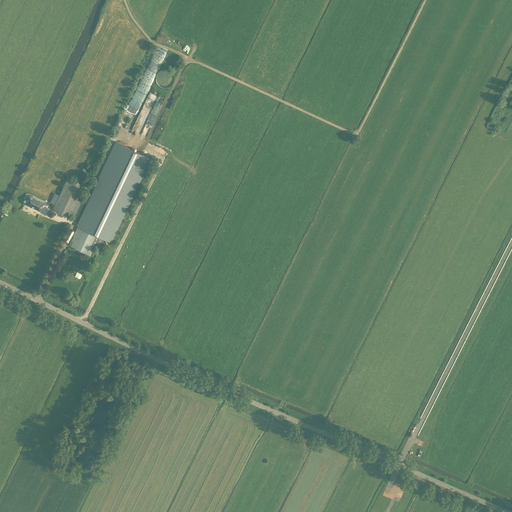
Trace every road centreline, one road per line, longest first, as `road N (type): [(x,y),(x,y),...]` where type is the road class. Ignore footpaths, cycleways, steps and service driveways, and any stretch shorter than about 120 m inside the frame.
road 1 (unclassified): [(506,511),(0,282)]
road 2 (track): [(422,0),(354,131),(155,41),(130,0)]
road 3 (track): [(400,465),(511,243)]
